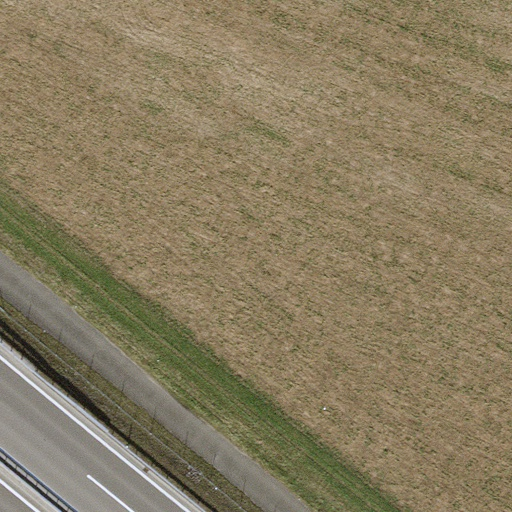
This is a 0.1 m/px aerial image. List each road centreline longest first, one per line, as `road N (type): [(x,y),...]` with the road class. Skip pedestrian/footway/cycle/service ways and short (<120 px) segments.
road 1 (track): [(290,511),(0,268)]
road 2 (trunk): [(136,511),(0,400)]
